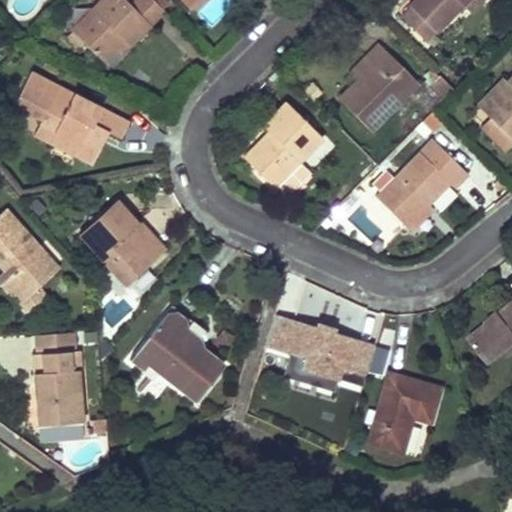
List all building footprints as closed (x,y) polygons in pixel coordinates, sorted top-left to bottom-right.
[(133,0),(129,4),(124,0),(100,0),(70,30),(85,46),(102,62),(115,48),(123,41),(128,46),(164,10),(163,9),(153,0),(133,0)] [(153,0),(163,9),(168,4),(163,0),(153,0)] [(437,34),(464,6),(469,0),(413,0),(408,6),(410,7),(422,19),(413,28),(426,41),(435,32),(437,34)] [(482,0),(469,0),(464,6),(470,12),(482,0)] [(413,28),(422,19),(410,7),(401,17),(413,28)] [(85,46),(70,30),(64,36),(80,51),(85,46)] [(128,46),(123,41),(115,48),(121,54),(128,46)] [(338,99),(370,131),(414,86),(395,67),(398,64),(378,44),(366,56),(373,63),(356,80),(338,99)] [(356,80),(373,63),(366,56),(349,73),(356,80)] [(398,64),(395,67),(414,86),(417,83),(398,64)] [(75,156),(92,164),(108,132),(120,138),(128,123),(29,73),(13,105),(41,119),(38,125),(80,146),(75,156)] [(444,98),(452,90),(438,75),(430,83),(444,98)] [(511,141),(511,76),(505,83),(508,86),(482,112),(488,118),(511,141)] [(482,112),(508,86),(505,83),(502,79),(476,105),(482,112)] [(320,138),(284,102),(261,126),(265,129),(271,136),(266,141),(262,137),(242,157),(272,187),(320,138)] [(441,121),(431,111),(422,120),(432,130),(441,121)] [(504,151),(511,142),(511,141),(488,118),(480,127),(504,151)] [(75,156),(80,146),(38,125),(33,134),(75,156)] [(466,174),(432,139),(374,197),(404,226),(427,204),(447,183),(452,188),(466,174)] [(114,202),(78,233),(125,286),(158,256),(134,228),(136,226),(114,202)] [(427,204),(404,226),(409,231),(432,209),(427,204)] [(57,269),(4,209),(0,212),(0,265),(4,271),(8,274),(6,276),(5,281),(20,297),(25,298),(37,287),(57,269)] [(134,228),(158,256),(164,250),(140,223),(136,226),(134,228)] [(147,268),(129,283),(137,293),(155,277),(147,268)] [(8,274),(4,271),(0,274),(0,283),(26,313),(45,297),(37,287),(25,298),(20,297),(5,281),(6,276),(8,274)] [(504,318),(511,311),(511,300),(498,312),(504,318)] [(166,311),(131,355),(143,364),(193,403),(221,367),(194,346),(200,337),(166,311)] [(511,311),(504,318),(498,312),(486,322),(485,334),(472,344),(488,363),(503,351),(511,343),(511,311)] [(365,375),(374,346),(329,333),(317,329),(292,321),(283,351),(290,353),(303,357),(300,368),(322,375),(336,379),(340,367),(365,375)] [(472,344),(485,334),(486,322),(467,338),(472,344)] [(317,329),(329,333),(331,327),(319,323),(317,329)] [(511,352),(511,343),(503,351),(507,356),(511,352)] [(375,344),(370,369),(383,372),(388,347),(375,344)] [(36,426),(82,422),(78,371),(81,371),(79,351),(30,354),(36,426)] [(303,357),(290,353),(283,377),(296,381),(300,368),(303,357)] [(143,364),(131,355),(124,365),(136,375),(143,364)] [(322,375),(300,368),(296,381),(318,387),(322,375)] [(429,422),(439,388),(387,373),(367,442),(401,452),(411,417),(429,422)]
